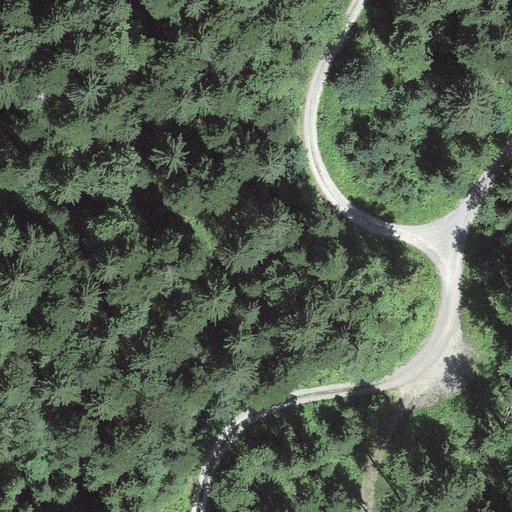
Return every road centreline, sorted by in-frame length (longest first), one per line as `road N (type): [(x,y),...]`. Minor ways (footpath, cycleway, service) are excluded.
road 1 (track): [(511,145),(448,244),(448,334),(415,378),(229,423),(204,459),(194,511)]
road 2 (track): [(365,0),(315,84),(309,142),(330,199),(374,226),(448,244)]
road 3 (track): [(415,378),(364,459),(367,511)]
